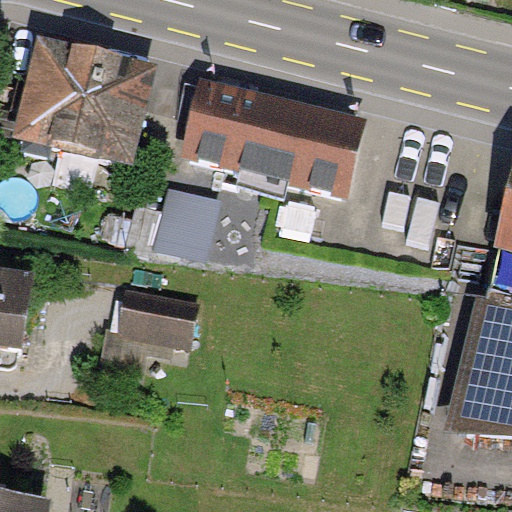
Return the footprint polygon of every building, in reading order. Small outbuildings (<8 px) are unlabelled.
[(125,189),(148,86),(27,59),(3,162),(125,189)] [(171,172),(339,213),(359,132),(191,91),(171,172)] [(511,172),(498,170),(478,270),(511,278),(511,316),(468,305),(430,450),(511,458),(511,172)] [(0,370),(12,372),(27,287),(0,281),(0,370)] [(197,304),(129,291),(119,345),(187,358),(197,304)]
